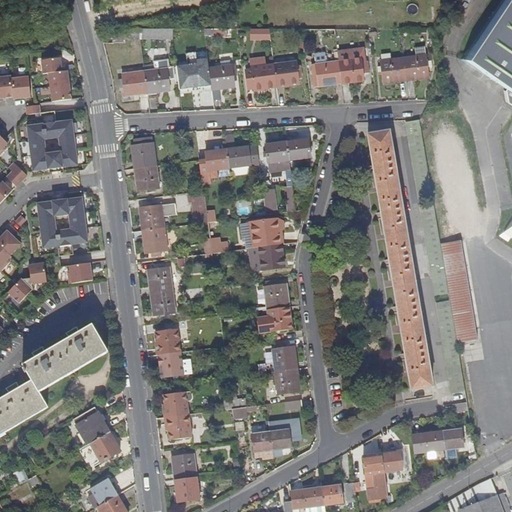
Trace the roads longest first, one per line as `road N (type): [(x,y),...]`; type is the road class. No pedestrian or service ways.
road 1 (residential): [(327,450),(305,261),(343,113)]
road 2 (residential): [(110,177),(153,511)]
road 3 (residential): [(343,113),(103,125)]
road 4 (residential): [(327,450),(215,511)]
road 5 (residential): [(110,177),(28,189),(0,219)]
road 6 (residential): [(405,511),(511,451)]
